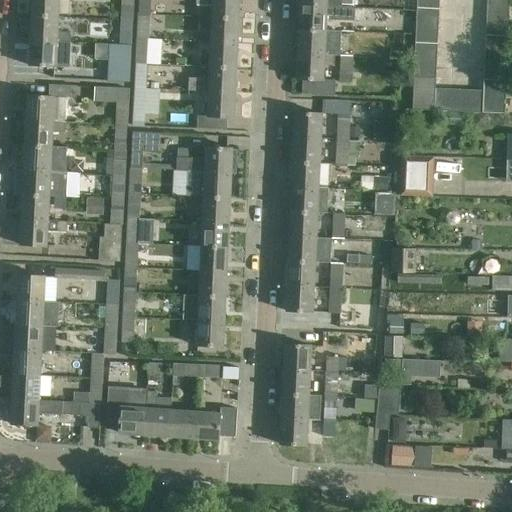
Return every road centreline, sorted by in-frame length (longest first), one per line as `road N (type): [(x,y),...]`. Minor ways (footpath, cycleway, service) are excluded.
road 1 (residential): [(259,475),(281,0)]
road 2 (residential): [(511,493),(259,475)]
road 3 (residential): [(259,475),(72,462)]
